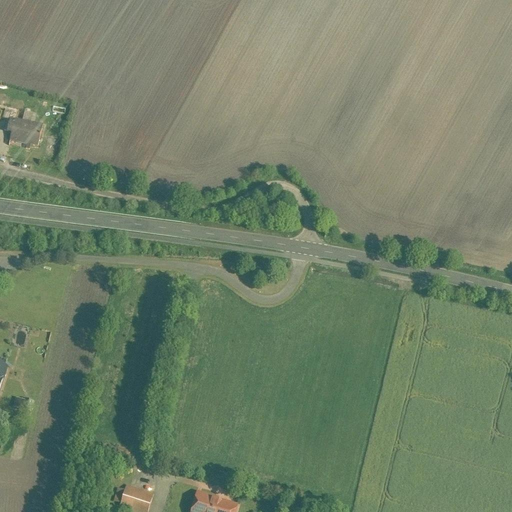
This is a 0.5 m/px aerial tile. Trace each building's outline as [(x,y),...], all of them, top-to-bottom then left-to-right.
[(22,113),(9,111),(7,121),(17,123),(19,123),(20,121),(22,113)] [(41,148),(43,141),(45,142),(48,127),(20,121),(19,123),(17,123),(14,135),(16,136),(15,143),(41,148)] [(0,397),(5,382),(9,369),(0,366),(0,397)] [(33,412),(35,403),(25,401),(23,410),(33,412)] [(148,511),(154,495),(128,486),(126,493),(118,490),(115,502),(122,504),(120,510),(124,511),(148,511)] [(198,494),(192,511),(237,511),(239,506),(198,494)]
